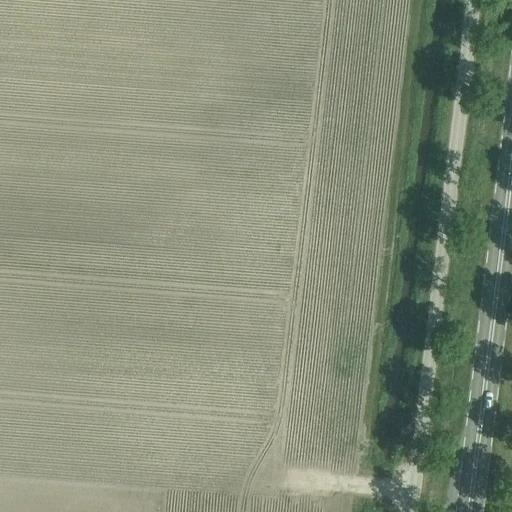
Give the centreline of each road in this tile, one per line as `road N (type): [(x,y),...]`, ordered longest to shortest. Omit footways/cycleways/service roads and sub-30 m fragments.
road 1 (unclassified): [(472,0),(412,511)]
road 2 (primary): [(468,511),(511,165)]
